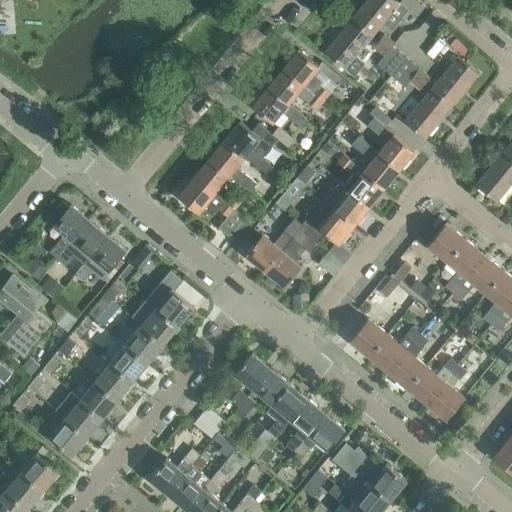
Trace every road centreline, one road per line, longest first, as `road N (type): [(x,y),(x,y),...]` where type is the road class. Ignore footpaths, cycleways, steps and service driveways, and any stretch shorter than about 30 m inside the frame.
road 1 (residential): [(71,511),(245,299)]
road 2 (residential): [(125,199),(294,0)]
road 3 (residential): [(458,473),(298,340)]
road 4 (residential): [(298,340),(427,182)]
road 5 (residential): [(245,299),(125,199)]
road 6 (residential): [(427,182),(511,78)]
